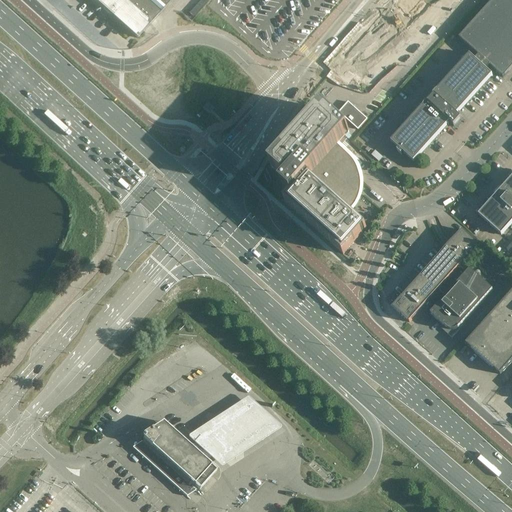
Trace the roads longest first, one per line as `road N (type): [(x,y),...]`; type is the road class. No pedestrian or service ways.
road 1 (unclassified): [(511,439),(382,323),(367,287),(389,226),(443,198),(511,123)]
road 2 (trunk): [(511,474),(214,207)]
road 3 (trunk): [(228,269),(499,511)]
road 4 (unclassified): [(284,97),(236,53),(203,37),(171,42),(124,66),(96,61),(27,0)]
road 5 (trunk): [(194,189),(0,12)]
road 6 (tertiary): [(0,455),(143,289)]
road 7 (tertiary): [(133,252),(0,403)]
road 8 (trunk): [(0,63),(119,175)]
road 9 (tertiary): [(284,97),(367,0)]
road 10 (tertiary): [(214,207),(258,155),(278,104)]
